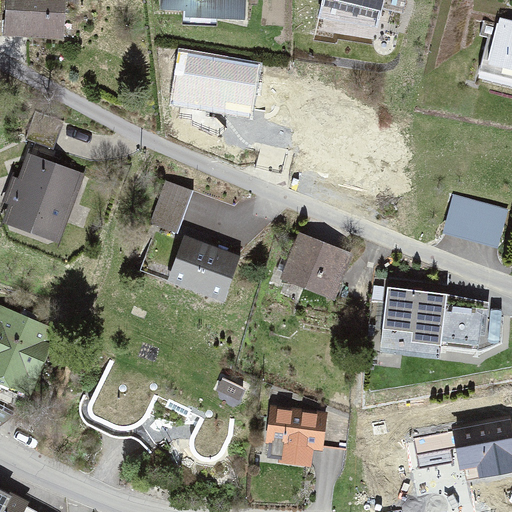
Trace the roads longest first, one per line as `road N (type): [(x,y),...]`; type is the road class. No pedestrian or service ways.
road 1 (residential): [(0,61),(160,148),(511,293)]
road 2 (unclassified): [(151,511),(0,449)]
